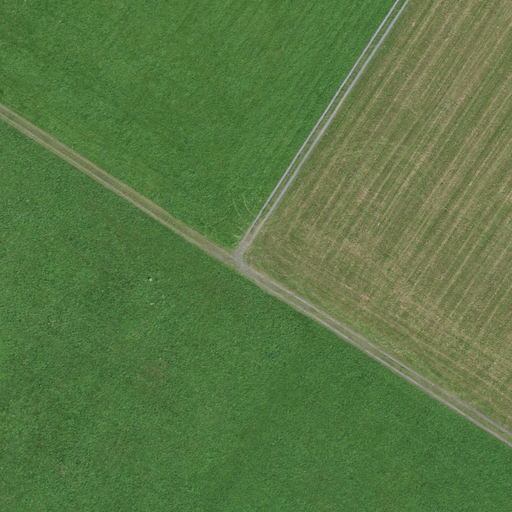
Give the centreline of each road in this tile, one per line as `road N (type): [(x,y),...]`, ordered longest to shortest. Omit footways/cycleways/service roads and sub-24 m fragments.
road 1 (track): [(0,111),(511,441)]
road 2 (track): [(403,0),(232,260)]
